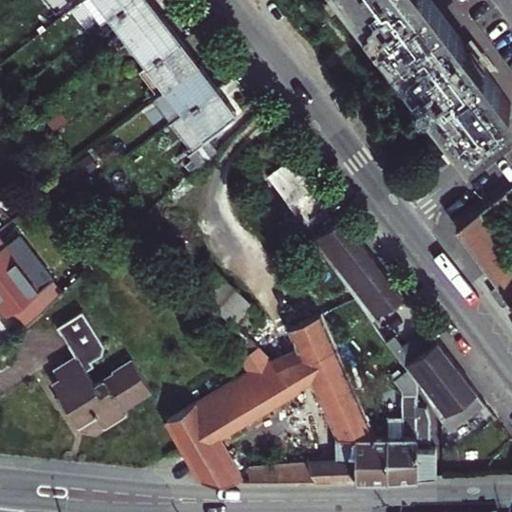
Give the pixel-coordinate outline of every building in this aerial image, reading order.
[(45,0),(56,14),(75,0),(45,0)] [(113,18),(136,0),(86,0),(83,3),(101,27),(113,18)] [(131,42),(162,18),(153,6),(148,0),(136,0),(113,18),(123,32),(107,45),(114,55),(131,42)] [(511,116),(511,109),(488,77),(494,73),(485,61),(476,50),(471,54),(429,0),(356,0),(366,13),(371,10),(411,61),(404,66),(420,86),(425,82),(473,145),(511,116)] [(149,66),(180,42),(171,30),(162,18),(131,42),(149,66)] [(167,89),(198,66),(189,54),(180,42),(149,66),(139,73),(157,97),(167,89)] [(167,89),(186,113),(216,90),(207,78),(198,66),(167,89)] [(226,102),(216,90),(186,113),(170,125),(192,153),(183,160),(193,174),(205,163),(235,136),(225,123),(236,115),(226,102)] [(268,178),(290,209),(318,189),(293,156),(268,178)] [(503,197),(495,187),(470,205),(448,222),(461,239),(476,259),(504,296),(511,290),(511,261),(478,215),(503,197)] [(341,220),(312,241),(373,320),(402,299),(341,220)] [(18,235),(4,245),(11,253),(24,244),(18,235)] [(10,313),(22,330),(25,327),(62,293),(24,244),(11,253),(4,245),(0,248),(0,308),(6,316),(10,313)] [(215,308),(234,326),(253,307),(215,269),(196,289),(215,308)] [(200,323),(238,359),(255,347),(245,337),(234,326),(215,308),(200,323)] [(70,366),(60,367),(53,371),(56,377),(58,380),(51,384),(57,394),(53,396),(62,411),(67,409),(77,424),(93,414),(102,427),(123,414),(121,409),(149,392),(129,360),(110,372),(112,375),(93,386),(84,371),(92,366),(89,362),(101,355),(103,346),(81,312),(55,328),(57,330),(74,358),(77,362),(70,366)] [(216,439),(299,390),(270,362),(252,372),(244,377),(243,375),(193,404),(164,421),(180,450),(193,475),(197,481),(344,481),(386,482),(385,437),(373,437),(319,314),(286,329),(295,350),(310,384),(333,437),(333,463),(243,462),(240,456),(236,450),(225,456),(216,439)] [(416,352),(400,364),(406,373),(415,384),(436,419),(438,423),(446,432),(482,405),(472,392),(470,389),(433,340),(416,352)] [(238,359),(252,372),(270,362),(255,347),(238,359)] [(310,384),(295,350),(270,362),(299,390),(310,384)] [(70,366),(77,362),(74,358),(60,366),(60,367),(70,366)] [(385,437),(386,482),(410,480),(433,478),(432,450),(427,449),(426,416),(423,409),(414,409),(415,384),(406,373),(392,383),(400,393),(394,393),(394,419),(385,419),(385,437)]
